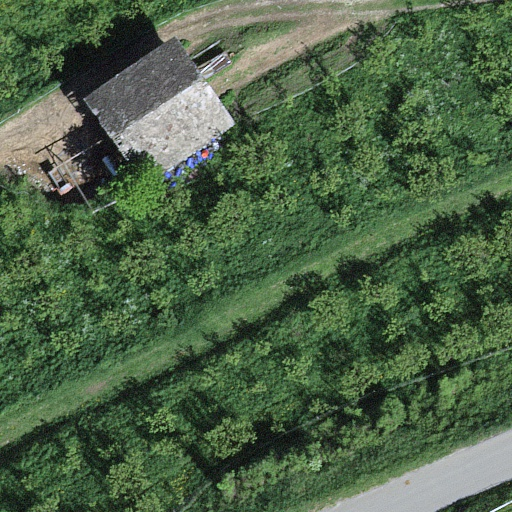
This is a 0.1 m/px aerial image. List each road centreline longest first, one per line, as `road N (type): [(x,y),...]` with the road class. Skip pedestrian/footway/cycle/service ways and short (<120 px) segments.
road 1 (track): [(511,185),(0,444)]
road 2 (track): [(443,0),(301,11),(197,35),(0,147)]
road 3 (unclassified): [(378,511),(511,452)]
